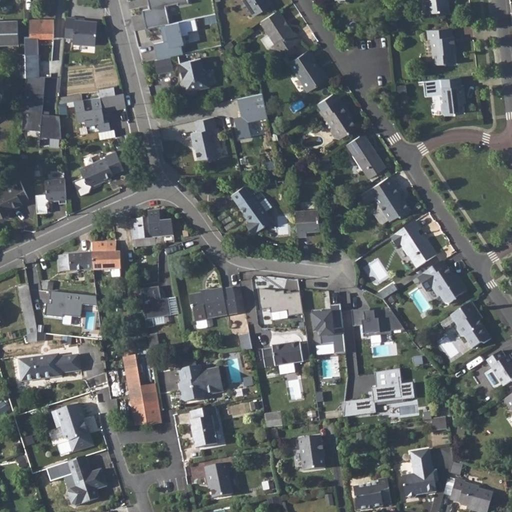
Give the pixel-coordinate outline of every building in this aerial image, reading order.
[(142,0),(150,33),(217,18),(213,0),(142,0)] [(241,0),(252,16),(271,3),(268,0),(241,0)] [(428,0),(428,1),(425,1),(426,14),(438,13),(438,15),(449,15),(448,3),(444,3),(443,0),(428,0)] [(277,10),(259,22),(274,44),(272,46),(278,55),(299,41),(294,31),(292,32),(277,10)] [(66,17),(65,37),(73,38),(73,43),(95,45),(97,22),(75,20),(75,18),(66,17)] [(29,36),(25,36),(25,53),(26,68),(26,77),(40,78),(38,37),(54,37),(55,19),(44,19),(30,19),(29,36)] [(0,44),(19,44),(18,21),(0,21),(0,44)] [(451,28),(427,31),(428,41),(431,41),(433,65),(444,64),(446,66),(454,65),(452,48),(455,47),(454,37),(452,37),(451,28)] [(151,53),(153,60),(155,60),(167,57),(166,50),(151,53)] [(308,50),(288,63),(307,91),(327,78),(321,70),(319,71),(316,67),(318,67),(313,59),(314,59),(308,50)] [(25,53),(17,54),(18,77),(26,77),(26,68),(25,53)] [(167,57),(155,60),(158,73),(174,70),(171,56),(167,57)] [(201,58),(179,63),(183,80),(181,82),(182,89),(189,94),(195,93),(198,89),(211,86),(207,70),(204,69),(201,58)] [(44,78),(40,78),(26,77),(23,130),(40,131),(39,137),(60,139),(61,116),(42,114),(44,78)] [(459,77),(438,80),(439,89),(441,89),(442,103),(440,105),(441,114),(444,116),(463,114),(462,104),(461,96),(464,96),(463,87),(460,87),(459,77)] [(99,90),(100,98),(115,95),(113,88),(99,90)] [(115,95),(100,98),(102,112),(127,108),(124,94),(115,95)] [(262,96),(249,98),(252,109),(253,113),(265,111),(262,96)] [(249,98),(232,100),(235,113),(252,109),(249,98)] [(350,120),(346,112),(347,109),(344,104),(342,105),(338,99),(319,112),(325,121),(327,120),(330,126),(329,130),(334,138),(338,139),(355,127),(350,120)] [(199,132),(192,134),(194,143),(197,142),(198,148),(197,149),(200,159),(210,157),(211,159),(221,157),(214,128),(217,128),(215,116),(196,121),(199,132)] [(110,121),(101,121),(102,130),(111,130),(110,121)] [(363,133),(345,145),(367,178),(385,166),(363,133)] [(105,158),(80,169),(86,184),(92,187),(99,184),(98,182),(113,176),(112,174),(123,170),(115,152),(104,157),(105,158)] [(403,192),(396,181),(395,183),(390,175),(361,194),(367,202),(375,197),(390,220),(398,215),(402,216),(411,210),(400,193),(403,192)] [(14,186),(0,192),(0,218),(10,214),(8,210),(24,203),(23,202),(30,199),(21,180),(13,184),(14,186)] [(59,205),(67,204),(65,180),(45,181),(46,199),(49,201),(59,200),(59,205)] [(251,181),(230,196),(249,221),(246,224),(253,234),(272,220),(266,211),(272,207),(265,198),(259,202),(254,194),(258,191),(251,181)] [(149,218),(131,220),(133,240),(173,236),(172,221),(160,221),(159,210),(148,211),(149,218)] [(317,210),(295,212),(297,237),(306,236),(305,231),(319,230),(317,210)] [(415,220),(390,237),(396,246),(400,243),(416,267),(435,254),(425,238),(423,240),(420,235),(416,230),(420,228),(415,220)] [(116,243),(92,243),(92,253),(93,270),(93,271),(111,270),(112,278),(120,277),(120,270),(122,270),(121,252),(116,252),(116,243)] [(92,253),(59,256),(59,272),(93,270),(92,253)] [(442,260),(425,271),(416,277),(425,291),(431,287),(437,295),(439,294),(445,304),(454,298),(454,296),(465,289),(460,280),(457,282),(451,274),(442,260)] [(454,272),(451,274),(457,282),(460,280),(454,272)] [(379,293),(383,299),(397,289),(393,283),(379,293)] [(29,285),(19,287),(28,336),(38,333),(32,302),(30,290),(29,285)] [(167,316),(180,314),(178,297),(162,299),(160,286),(143,288),(148,326),(168,323),(167,316)] [(259,290),(261,308),(272,306),(273,311),(289,309),(290,315),(304,314),(302,292),(284,294),(284,288),(259,290)] [(203,294),(190,296),(192,308),(194,308),(196,322),(208,321),(208,319),(238,314),(233,289),(224,291),(223,289),(211,291),(211,293),(203,294)] [(96,296),(30,290),(32,302),(46,303),(45,314),(61,315),(61,313),(80,315),(81,302),(96,303),(96,296)] [(133,293),(126,294),(127,300),(128,300),(129,305),(140,303),(138,292),(133,293)] [(471,301),(451,315),(458,326),(457,330),(461,337),(466,337),(473,349),(481,343),(484,343),(491,339),(480,320),(475,314),(478,311),(471,301)] [(345,353),(340,303),(330,305),(330,309),(310,311),(315,357),(345,353)] [(390,308),(353,312),(354,325),(363,324),(365,335),(404,330),(390,308)] [(274,318),(289,316),(288,310),(273,312),(274,318)] [(182,328),(148,334),(150,347),(184,341),(182,328)] [(252,349),(250,335),(240,336),(242,351),(245,351),(252,349)] [(309,352),(307,341),(272,346),(272,349),(263,350),(265,367),(304,362),(302,353),(309,352)] [(501,349),(487,359),(504,385),(510,381),(511,381),(511,359),(509,354),(506,356),(501,349)] [(30,372),(31,380),(44,378),(44,377),(51,376),(51,377),(62,376),(61,373),(81,370),(79,354),(59,357),(59,353),(18,359),(20,374),(30,372)] [(151,353),(136,355),(147,424),(163,423),(162,417),(151,353)] [(136,355),(123,357),(134,425),(147,424),(136,355)] [(184,368),(178,369),(181,382),(182,388),(179,389),(181,399),(185,401),(203,398),(206,393),(222,390),(218,367),(201,370),(200,365),(196,366),(184,368)] [(373,397),(343,399),(345,415),(375,413),(374,402),(415,399),(413,381),(401,383),(400,369),(375,372),(376,386),(372,387),(373,397)] [(30,372),(20,374),(21,381),(31,380),(30,372)] [(316,395),(314,385),(306,386),(307,396),(316,395)] [(309,401),(310,419),(320,418),(319,400),(309,401)] [(80,402),(51,411),(56,427),(60,426),(64,437),(69,440),(72,451),(94,444),(90,432),(88,433),(83,418),(85,418),(80,402)] [(214,407),(189,411),(191,420),(189,420),(194,448),(216,443),(214,429),(219,428),(214,407)] [(283,412),(265,414),(267,426),(267,427),(285,425),(283,412)] [(446,418),(432,420),(434,431),(447,428),(446,418)] [(318,436),(297,439),(303,471),(323,468),(321,453),(322,453),(321,444),(320,445),(318,436)] [(429,449),(410,452),(414,474),(402,476),(406,497),(407,497),(410,499),(415,498),(417,495),(418,495),(418,492),(424,491),(425,494),(436,492),(434,481),(438,481),(436,470),(433,470),(429,449)] [(85,455),(68,461),(76,485),(69,488),(67,491),(71,503),(75,505),(90,500),(92,497),(96,496),(94,489),(96,489),(106,485),(101,468),(90,472),(85,455)] [(230,462),(204,467),(207,484),(210,483),(213,497),(232,493),(228,471),(231,470),(230,462)] [(457,478),(451,499),(460,502),(461,505),(471,508),(470,510),(477,511),(487,511),(493,493),(480,489),(480,486),(466,482),(467,481),(457,478)] [(356,487),(354,490),(357,508),(360,511),(384,507),(383,505),(392,503),(387,479),(378,480),(379,484),(356,487)] [(92,497),(90,500),(99,497),(96,489),(94,489),(96,496),(92,497)]
